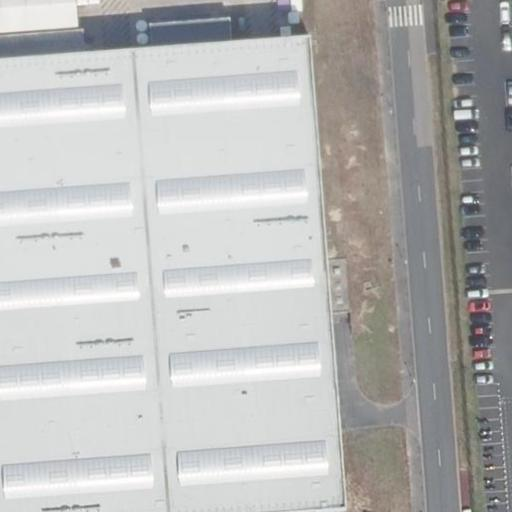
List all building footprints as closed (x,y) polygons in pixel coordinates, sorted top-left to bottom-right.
[(75,0),(0,0),(0,34),(78,29),(75,0)] [(150,26),(152,51),(233,44),(231,20),(150,26)] [(147,22),(132,23),(133,34),(148,33),(147,22)] [(0,62),(6,62),(85,56),(83,31),(0,37),(0,62)] [(149,35),(136,36),(137,48),(151,47),(149,35)] [(302,44),(0,67),(0,511),(339,511),(345,511),(302,44)]
